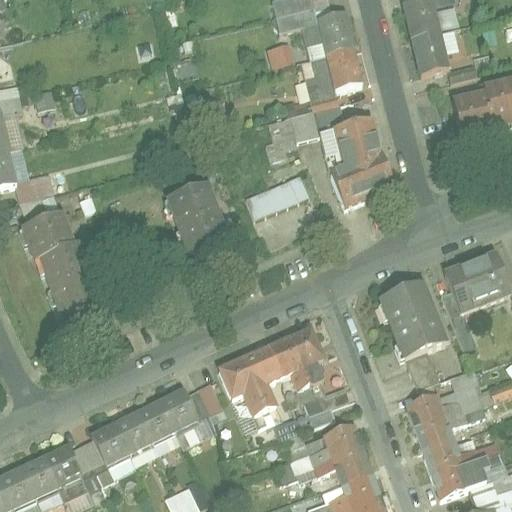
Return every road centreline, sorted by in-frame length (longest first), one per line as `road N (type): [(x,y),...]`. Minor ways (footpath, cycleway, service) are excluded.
road 1 (residential): [(34,421),(334,289)]
road 2 (residential): [(334,289),(416,511)]
road 3 (residential): [(370,0),(424,216)]
